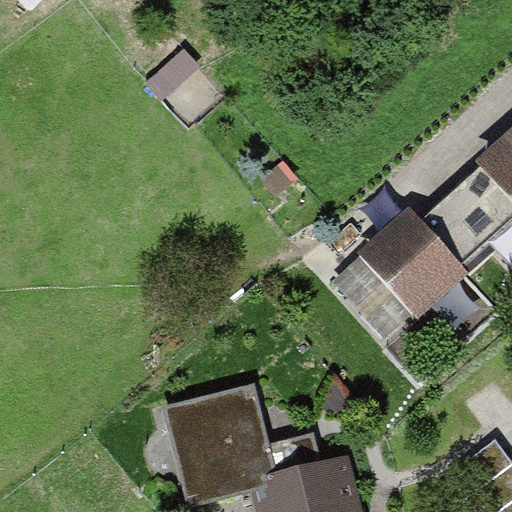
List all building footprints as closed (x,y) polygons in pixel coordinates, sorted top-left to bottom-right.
[(511,152),(448,209),(497,264),(511,250),(511,152)] [(430,215),(375,262),(425,320),(480,273),(430,215)] [(268,391),(175,412),(194,496),(287,475),(268,391)] [(511,511),(511,463),(500,448),(452,485),(473,511),(511,511)] [(369,511),(359,463),(264,485),(270,511),(369,511)]
